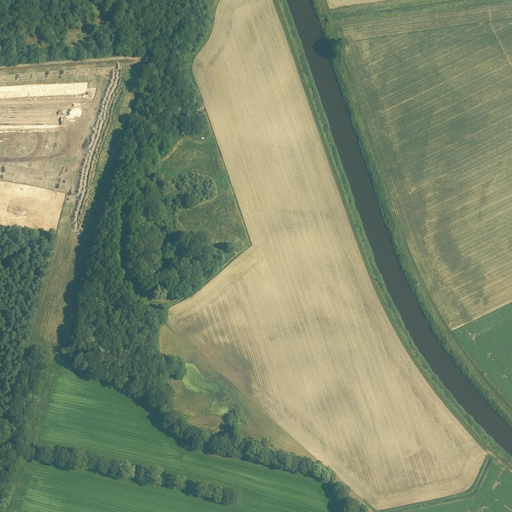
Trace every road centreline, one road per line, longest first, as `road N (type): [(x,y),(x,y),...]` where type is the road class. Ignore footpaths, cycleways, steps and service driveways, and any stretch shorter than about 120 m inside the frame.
road 1 (track): [(270,0),(376,298),(419,376),(511,471)]
road 2 (track): [(0,71),(139,59),(151,64),(172,107),(202,113),(190,69),(210,35),(216,0)]
road 3 (track): [(0,486),(52,239),(0,229)]
